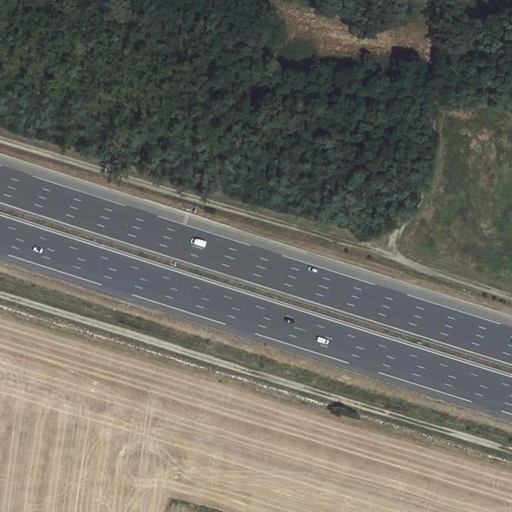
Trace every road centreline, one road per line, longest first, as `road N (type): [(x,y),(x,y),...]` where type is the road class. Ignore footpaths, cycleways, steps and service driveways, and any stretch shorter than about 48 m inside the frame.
road 1 (motorway): [(0,234),(511,396)]
road 2 (motorway): [(511,345),(0,183)]
road 3 (track): [(0,291),(511,450)]
road 4 (track): [(0,139),(511,297)]
road 5 (track): [(382,252),(424,190),(436,94),(466,80),(511,90)]
